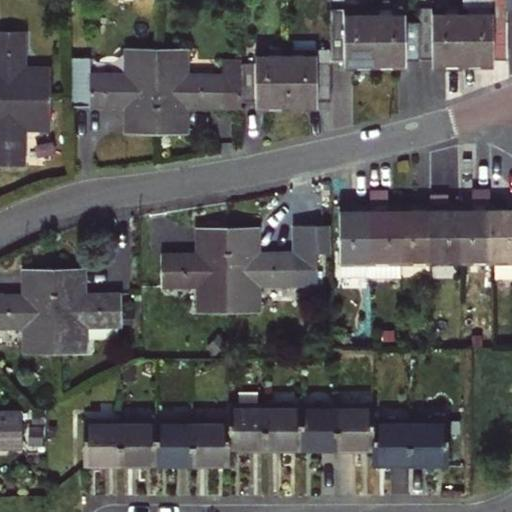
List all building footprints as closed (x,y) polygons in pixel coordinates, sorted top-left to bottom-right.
[(332,61),(347,61),(347,64),(376,64),(375,12),(346,13),(346,9),(332,9),(332,50),(332,61)] [(432,60),(432,63),(464,63),(463,11),(419,12),(419,22),(419,60),(432,60)] [(509,59),(508,20),(494,21),(494,11),(463,11),(464,63),(495,63),(495,59),(509,59)] [(407,64),(407,60),(419,60),(419,22),(406,22),(406,12),(375,12),(376,64),(407,64)] [(0,97),(50,97),(50,68),(26,68),(26,31),(0,31),(0,97)] [(70,49),(70,107),(129,107),(129,133),(158,133),(158,48),(128,48),(129,76),(91,76),(90,49),(70,49)] [(243,101),(243,75),(187,75),(187,48),(158,48),(158,133),(185,133),(185,107),(243,107),(243,101)] [(332,100),(332,61),(332,50),(317,50),(317,52),(287,53),(288,105),(318,104),(318,100),(332,100)] [(257,105),(288,105),(287,53),(256,54),(257,63),(243,63),(243,75),(243,101),(257,101),(257,105)] [(50,97),(0,97),(0,163),(26,164),(26,128),(50,127),(50,97)] [(371,204),(372,277),(403,277),(403,260),(402,208),(390,208),(389,189),(371,189),(371,204)] [(462,207),(462,259),(492,259),(492,203),(492,190),(475,190),(475,207),(462,207)] [(433,203),(433,259),(462,259),(462,207),(451,207),(450,193),(433,193),(433,203)] [(402,208),(403,260),(433,259),(433,203),(414,203),(414,207),(402,208)] [(492,203),(492,259),(511,258),(511,206),(510,206),(510,203),(492,203)] [(354,204),(354,208),(341,208),(342,277),(372,277),(371,204),(354,204)] [(163,285),(200,285),(200,311),(228,311),(228,228),(200,228),(200,254),(162,254),(163,285)] [(228,228),(228,311),(259,310),(259,284),(295,284),(295,253),(258,253),(258,228),(228,228)] [(54,269),(57,351),(86,351),(86,326),(121,325),(121,293),(83,293),(82,268),(54,269)] [(25,352),(57,351),(54,269),(27,270),(27,294),(0,294),(0,326),(25,326),(25,352)] [(229,421),(229,448),(265,448),(265,406),(229,406),(229,421)] [(265,406),(265,448),(301,447),(302,406),(265,406)] [(302,406),(301,447),(334,447),(334,406),(302,406)] [(334,406),(334,447),(373,447),(372,420),(372,406),(334,406)] [(22,409),(0,410),(0,447),(23,447),(22,409)] [(372,420),(373,447),(373,460),(410,460),(410,420),(372,420)] [(410,420),(410,460),(450,460),(450,420),(410,420)] [(121,461),(121,421),(84,421),(84,461),(121,461)] [(121,421),(121,461),(155,461),(155,421),(121,421)] [(155,421),(155,461),(191,461),(190,421),(155,421)] [(190,421),(191,461),(229,462),(229,448),(229,421),(190,421)] [(29,445),(47,442),(44,423),(26,425),(29,445)]
